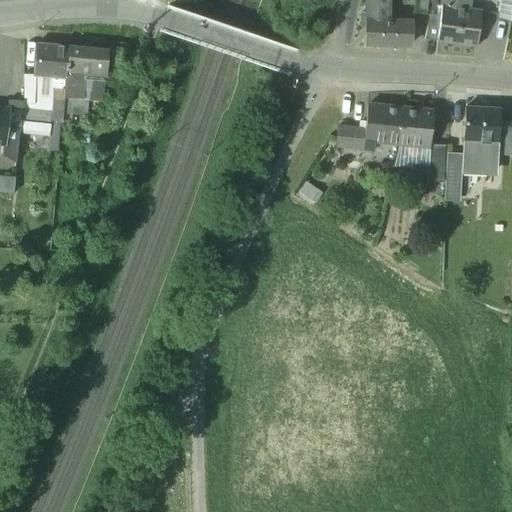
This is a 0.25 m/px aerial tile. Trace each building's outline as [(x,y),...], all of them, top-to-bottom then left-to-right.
[(411,22),(387,21),(388,0),(367,0),(367,13),(362,13),(361,22),(367,22),(396,23),(396,27),(411,28),(411,22)] [(470,0),(442,0),(442,7),(469,10),(470,0)] [(469,10),(442,7),(440,18),(437,42),(477,48),(481,12),(469,10)] [(440,18),(430,17),(425,40),(437,42),(440,18)] [(396,23),(367,22),(366,44),(382,45),(382,51),(391,52),(391,45),(410,46),(411,28),(396,27),(396,23)] [(140,46),(118,43),(117,54),(139,57),(140,46)] [(70,47),(36,44),(33,76),(65,79),(66,67),(68,68),(70,47)] [(108,51),(70,47),(68,68),(93,70),(96,71),(95,80),(105,81),(108,51)] [(68,68),(66,67),(65,79),(64,89),(63,98),(73,100),(82,101),(84,75),(92,75),(93,70),(68,68)] [(33,76),(27,76),(25,98),(53,100),(54,89),(62,90),(62,88),(64,89),(65,79),(33,76)] [(54,89),(53,100),(25,98),(24,103),(21,122),(51,125),(51,121),(61,122),(62,115),(63,106),(63,98),(64,89),(62,88),(62,90),(54,89)] [(73,100),(63,98),(63,106),(72,107),(73,100)] [(24,103),(10,102),(8,110),(9,111),(8,128),(21,129),(21,122),(24,103)] [(401,109),(367,105),(365,129),(363,149),(374,150),(375,142),(398,144),(401,109)] [(72,107),(63,106),(62,115),(71,116),(72,107)] [(501,110),(465,108),(463,142),(499,144),(499,131),(501,110)] [(8,110),(0,109),(0,143),(6,144),(8,128),(9,111),(8,110)] [(433,112),(401,109),(398,144),(429,147),(430,147),(430,146),(433,112)] [(365,129),(338,127),(336,147),(363,149),(365,129)] [(511,131),(499,131),(499,144),(498,155),(511,155),(511,131)] [(499,144),(463,142),(461,176),(486,177),(487,169),(497,170),(498,155),(499,144)] [(445,146),(430,146),(430,147),(429,147),(428,182),(444,183),(445,146)] [(0,190),(16,192),(16,176),(0,174),(0,190)] [(307,182),(300,192),(314,201),(321,191),(307,182)]
